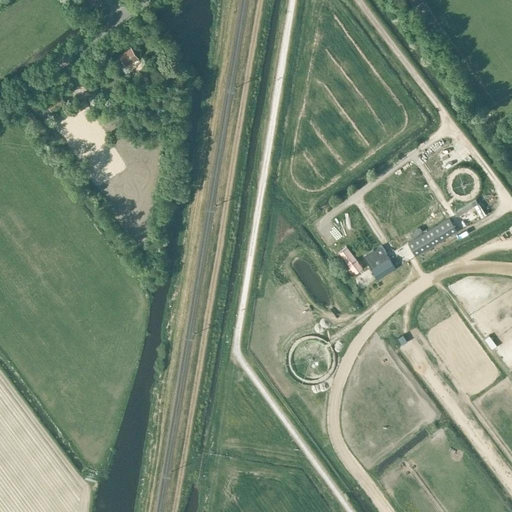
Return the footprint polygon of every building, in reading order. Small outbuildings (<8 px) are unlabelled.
[(131,47),(119,55),(122,60),(119,63),(126,73),(130,70),(135,67),(139,72),(146,67),(131,47)] [(142,93),(149,88),(145,83),(138,88),(142,93)] [(52,112),(66,102),(61,94),(47,104),(42,108),(42,107),(39,104),(33,108),(36,113),(42,109),(46,115),(51,111),(52,112)] [(42,133),(50,128),(43,119),(36,124),(42,133)] [(451,219),(409,243),(417,256),(459,232),(451,219)] [(373,250),(363,256),(378,279),(396,269),(382,245),(373,250)] [(347,246),(339,252),(355,273),(363,267),(347,246)]
